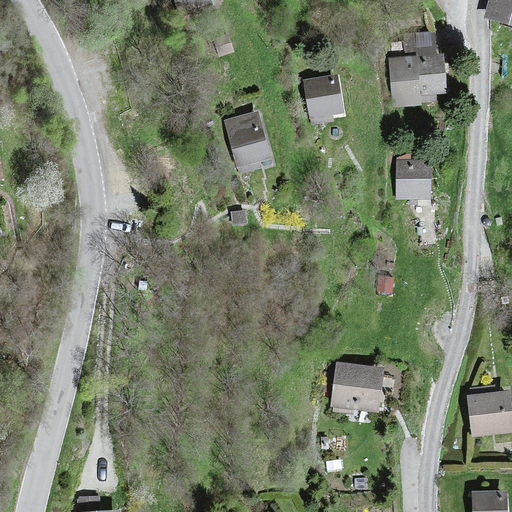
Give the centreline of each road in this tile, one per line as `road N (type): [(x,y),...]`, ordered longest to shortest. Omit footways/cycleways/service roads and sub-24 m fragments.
road 1 (residential): [(27,511),(81,278),(85,191),(51,59),(18,0)]
road 2 (unclassified): [(428,511),(436,415),(471,261),(481,0)]
